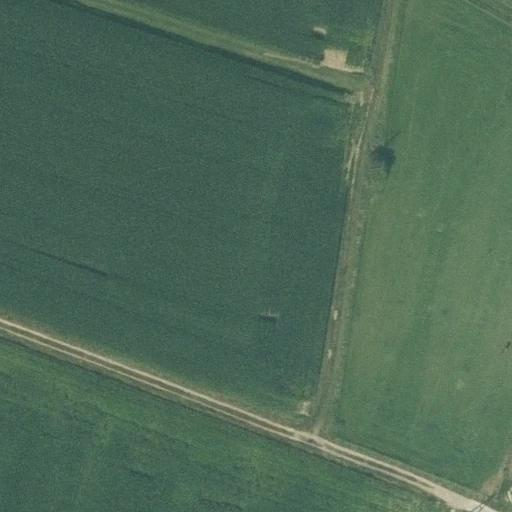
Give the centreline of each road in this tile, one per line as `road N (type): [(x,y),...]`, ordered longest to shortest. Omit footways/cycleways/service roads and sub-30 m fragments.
road 1 (track): [(456,495),(0,322)]
road 2 (track): [(311,438),(328,400),(358,170),(394,0)]
